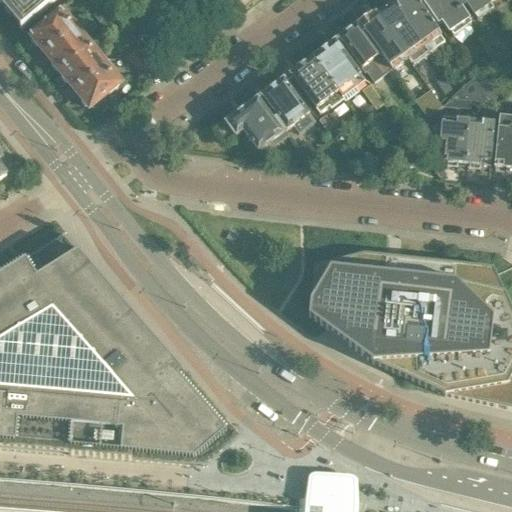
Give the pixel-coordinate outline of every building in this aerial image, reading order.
[(0,0),(0,5),(21,30),(55,0),(0,0)] [(441,38),(440,39),(412,0),(394,0),(390,4),(428,56),(436,50),(444,44),(441,38)] [(467,23),(452,0),(419,0),(438,27),(441,24),(449,35),(467,23)] [(474,18),(491,7),(486,0),(452,0),(467,23),(469,21),(462,10),(466,7),(474,18)] [(428,56),(390,4),(374,15),(408,62),(408,61),(413,67),(428,56)] [(103,9),(94,17),(109,35),(117,28),(103,9)] [(61,11),(60,10),(29,36),(30,38),(30,41),(35,47),(38,48),(50,63),(49,66),(54,72),(57,72),(59,74),(93,47),(63,10),(61,11)] [(408,62),(374,15),(357,28),(391,72),(392,72),(392,73),(408,62)] [(148,67),(117,28),(109,35),(118,46),(119,46),(126,56),(125,57),(139,74),(148,67)] [(391,72),(357,28),(339,41),(361,71),(365,75),(372,70),(380,81),(391,72)] [(313,60),(343,102),(344,101),(345,103),(359,93),(356,89),(365,82),(335,43),(313,60)] [(93,47),(59,74),(60,76),(60,79),(65,85),(68,86),(80,101),(80,104),(85,110),(87,111),(89,112),(102,100),(103,101),(123,84),(93,47)] [(343,102),(313,60),(290,76),(320,115),(329,108),(331,111),(343,102)] [(481,89),(487,85),(482,78),(476,82),(481,89)] [(449,89),(443,79),(436,83),(443,93),(449,89)] [(473,80),(442,108),(474,112),(474,105),(479,109),(483,107),(491,117),(495,113),(473,80)] [(276,118),(274,119),(285,134),(297,125),(300,129),(306,130),(312,126),(312,121),(309,116),(284,81),(261,98),(276,118)] [(492,93),(487,85),(481,89),(485,97),(492,93)] [(364,90),(374,105),(380,101),(370,86),(364,90)] [(490,105),(497,101),(492,93),(485,97),(490,105)] [(440,107),(432,96),(424,101),(430,109),(424,114),(427,117),(440,107)] [(274,119),(273,120),(258,100),(244,111),(244,110),(236,116),(226,124),(214,132),(225,147),(243,134),(259,154),(285,134),(274,119)] [(332,126),(326,118),(324,118),(319,122),(325,131),(332,126)] [(511,119),(499,118),(498,130),(494,169),(504,170),(504,171),(511,171),(511,119)] [(490,165),(494,125),(481,123),(469,122),(443,119),(442,124),(441,124),(439,144),(445,145),(443,165),(483,169),(484,165),(490,165)] [(305,159),(313,153),(305,142),(297,148),(305,159)] [(233,243),(236,237),(229,233),(226,239),(233,243)] [(0,275),(0,450),(188,467),(203,471),(240,439),(233,430),(174,362),(155,340),(154,341),(63,236),(0,275)] [(511,310),(495,268),(442,262),(384,256),(339,252),(311,265),(310,318),(327,331),(378,368),(443,398),(511,410),(511,310)] [(296,511),(317,511),(318,502),(297,500),(297,510),(296,511)]
